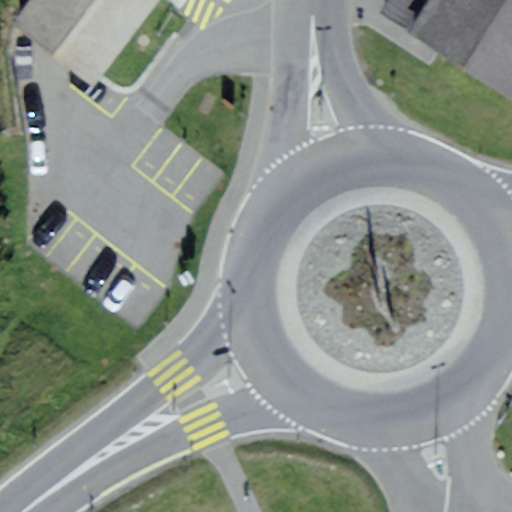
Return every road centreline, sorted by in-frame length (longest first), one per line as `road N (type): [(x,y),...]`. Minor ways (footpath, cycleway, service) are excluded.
road 1 (primary): [(267,359),(319,407),(388,422),(454,401),(499,351),(511,314)]
road 2 (primary): [(28,511),(67,479),(267,359)]
road 3 (primary): [(334,164),(299,183),(254,246),(251,323),(267,359)]
road 4 (primary): [(510,253),(479,198),(455,178),(396,156),(334,164)]
road 5 (residential): [(334,164),(324,137),(311,0)]
